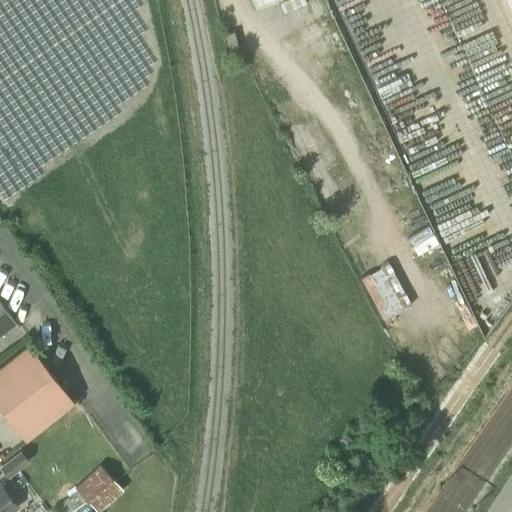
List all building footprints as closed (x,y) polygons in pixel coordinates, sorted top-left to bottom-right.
[(306,29),(312,53),(324,50),(317,26),(306,29)] [(261,72),(269,69),(260,44),(252,47),(261,72)] [(257,90),(272,82),(268,74),(253,81),(257,90)] [(310,114),(286,125),(306,168),(326,159),(316,138),(320,136),(310,114)] [(353,234),(362,218),(349,210),(340,226),(353,234)] [(443,275),(443,264),(418,263),(417,274),(443,275)] [(0,333),(14,322),(0,303),(0,333)] [(0,365),(0,407),(24,439),(73,401),(28,344),(0,365)] [(404,375),(417,393),(443,375),(429,357),(404,375)] [(19,452),(1,466),(8,476),(27,461),(19,452)] [(99,464),(74,486),(97,511),(123,488),(99,464)] [(0,511),(10,511),(17,507),(0,485),(0,511)] [(77,490),(54,506),(58,511),(70,511),(85,501),(77,490)]
